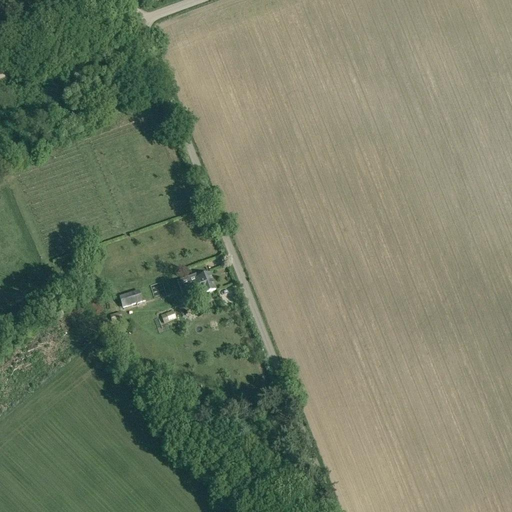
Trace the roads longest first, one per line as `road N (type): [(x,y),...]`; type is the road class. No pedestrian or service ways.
road 1 (unclassified): [(332,511),(138,21)]
road 2 (unclassified): [(0,74),(138,21)]
